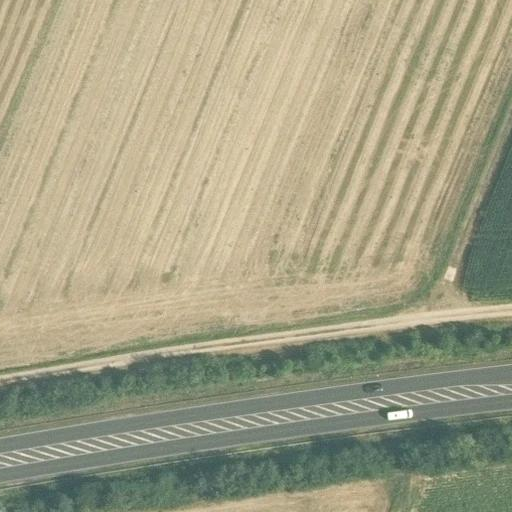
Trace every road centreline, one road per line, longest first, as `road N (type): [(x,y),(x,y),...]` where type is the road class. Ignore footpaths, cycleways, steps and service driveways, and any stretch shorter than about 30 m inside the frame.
road 1 (track): [(511,315),(0,390)]
road 2 (trunk): [(511,388),(0,462)]
road 3 (track): [(511,139),(462,318)]
